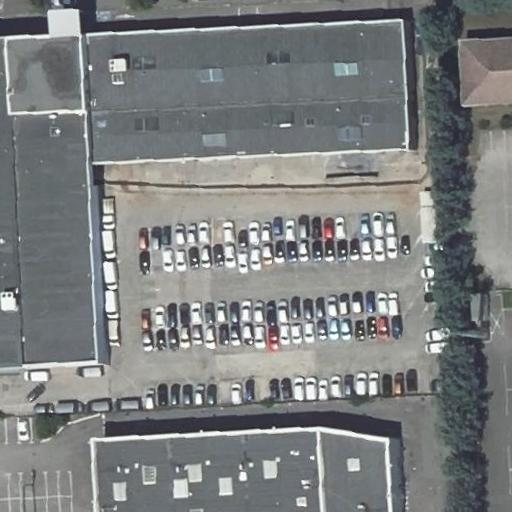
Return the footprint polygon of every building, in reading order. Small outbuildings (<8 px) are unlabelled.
[(94,9),(64,11),(66,37),(96,36),(94,9)] [(101,164),(414,147),(406,21),(96,36),(101,164)] [(66,37),(0,39),(0,366),(108,362),(101,164),(96,36),(66,37)] [(467,101),(511,99),(511,38),(465,41),(467,101)] [(150,229),(156,347),(216,344),(209,226),(150,229)] [(475,292),(476,321),(490,321),(489,310),(488,291),(486,292),(475,292)] [(335,511),(331,430),(105,441),(108,511),(335,511)] [(403,511),(399,441),(331,430),(335,511),(403,511)]
